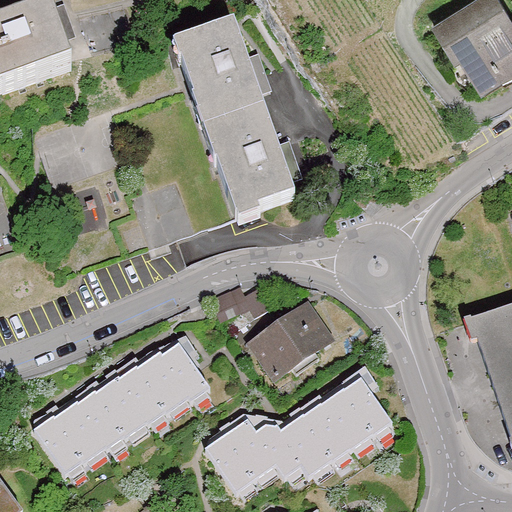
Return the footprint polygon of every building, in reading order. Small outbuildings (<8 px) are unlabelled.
[(511,18),(500,0),(484,0),(438,30),(485,101),(511,83),(511,18)] [(0,35),(0,107),(74,82),(52,18),(0,35)] [(244,49),(183,71),(248,252),(309,231),(293,187),(304,184),(292,149),(282,152),(265,105),(277,101),(263,63),(251,67),(244,49)] [(239,289),(212,299),(219,325),(248,313),(255,321),(268,314),(257,291),(245,299),(239,289)] [(248,343),(275,381),(332,341),(305,303),(248,343)] [(511,319),(472,333),(511,448),(511,319)] [(43,429),(72,477),(210,394),(180,346),(43,429)] [(209,453),(241,501),(281,475),(286,484),(299,475),(307,488),(392,432),(360,385),(280,438),(274,429),(268,433),(254,442),(246,429),(209,453)] [(13,511),(0,490),(0,511),(13,511)]
